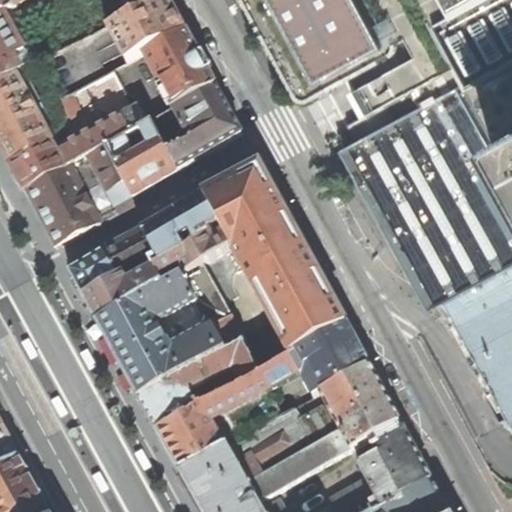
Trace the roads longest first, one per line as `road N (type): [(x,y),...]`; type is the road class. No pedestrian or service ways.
road 1 (residential): [(486,511),(207,0)]
road 2 (tertiary): [(86,511),(0,354)]
